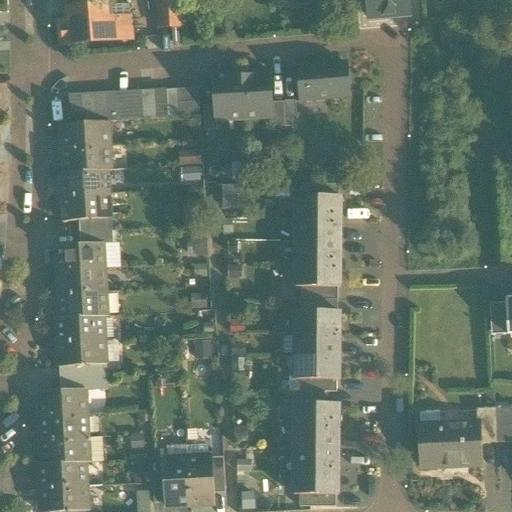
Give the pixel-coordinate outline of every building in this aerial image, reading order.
[(69,10),(86,8),(84,0),(60,0),(63,23),(70,23),(69,10)] [(158,27),(158,28),(182,27),(180,0),(156,0),(157,6),(165,6),(165,27),(158,27)] [(367,0),(369,19),(409,16),(407,0),(367,0)] [(128,5),(108,6),(109,18),(129,16),(128,5)] [(60,24),(63,46),(132,40),(130,16),(129,16),(109,18),(108,6),(86,8),(69,10),(70,23),(63,23),(60,24)] [(157,6),(158,27),(165,27),(165,6),(157,6)] [(467,23),(439,25),(440,43),(468,41),(467,23)] [(298,70),(301,102),(349,97),(346,66),(298,70)] [(254,78),(242,79),(244,121),(272,119),(271,104),(269,74),(254,75),(254,78)] [(217,122),(244,121),(242,79),(229,80),(229,76),(214,77),(216,107),(216,122),(217,122)] [(198,89),(178,90),(180,119),(199,118),(198,89)] [(168,120),(180,119),(178,90),(166,91),(168,120)] [(156,121),(168,120),(166,91),(154,92),(156,121)] [(144,121),(156,121),(154,92),(142,93),(144,121)] [(132,122),(130,93),(118,94),(120,123),(132,122)] [(132,122),(144,121),(142,93),(130,93),(132,122)] [(120,123),(118,94),(106,95),(108,123),(120,123)] [(96,124),(94,95),(82,96),(84,125),(96,124)] [(96,124),(108,123),(106,95),(94,95),(96,124)] [(70,125),(84,125),(82,96),(68,97),(70,125)] [(283,104),(285,129),(297,128),(296,103),(283,104)] [(272,119),(272,129),(284,128),(283,104),(271,104),(272,119)] [(203,108),(205,132),(217,131),(217,122),(216,122),(216,107),(203,108)] [(61,139),(62,150),(110,148),(108,123),(96,124),(84,125),(70,125),(61,126),(62,138),(61,139)] [(64,163),(64,174),(107,172),(111,172),(110,148),(62,150),(62,161),(64,163)] [(182,168),(199,167),(199,152),(179,153),(179,168),(182,168)] [(232,164),(232,182),(244,182),(243,164),(232,164)] [(182,168),(182,183),(200,182),(199,167),(182,168)] [(109,196),(107,172),(64,174),(60,175),(61,186),(60,188),(60,199),(109,196)] [(222,186),(223,210),(237,210),(237,186),(222,186)] [(302,198),(338,198),(338,186),(328,186),(302,186),(302,198)] [(110,220),(109,196),(60,199),(61,210),(62,211),(63,223),(79,222),(110,220)] [(296,198),(296,221),(340,221),(340,198),(338,198),(302,198),(296,198)] [(79,222),(79,234),(111,232),(110,220),(79,222)] [(296,221),(296,243),(340,244),(340,221),(296,221)] [(112,245),(111,232),(79,234),(80,246),(103,245),(112,245)] [(187,240),(188,258),(207,257),(206,239),(187,240)] [(296,243),(296,266),(340,266),(340,244),(296,243)] [(55,261),(56,272),(57,272),(104,270),(103,245),(80,246),(56,247),(57,260),(55,261)] [(119,245),(112,245),(103,245),(104,270),(120,269),(119,245)] [(194,266),(194,278),(207,278),(206,265),(194,266)] [(241,266),(227,267),(227,281),(241,280),(241,266)] [(339,289),(340,266),(296,266),(295,289),(301,289),(337,289),(339,289)] [(57,285),(57,296),(106,294),(104,270),(57,272),(58,284),(57,285)] [(301,289),(301,301),(337,301),(337,289),(301,289)] [(60,309),(60,320),(103,318),(107,318),(106,294),(57,296),(58,307),(60,309)] [(191,296),(192,310),(206,309),(205,295),(191,296)] [(337,313),(337,301),(301,301),(301,313),(337,313)] [(489,304),(491,336),(507,336),(506,304),(489,304)] [(295,313),(295,336),(339,336),(339,313),(337,313),(301,313),(295,313)] [(103,318),(104,342),(118,341),(121,340),(119,317),(107,318),(103,318)] [(56,333),(56,344),(104,342),(103,318),(60,320),(56,320),(57,332),(56,333)] [(230,322),(231,335),(245,335),(244,322),(230,322)] [(295,355),(295,358),(339,359),(339,336),(295,336),(295,337),(295,355)] [(283,355),(295,355),(295,337),(283,337),(283,355)] [(119,364),(118,341),(104,342),(106,364),(119,364)] [(106,364),(104,342),(56,344),(57,355),(58,357),(59,369),(69,368),(106,366),(106,364)] [(194,343),(194,360),(211,359),(211,343),(194,343)] [(231,345),(231,358),(245,358),(246,345),(231,345)] [(339,382),(339,359),(295,358),(295,381),(301,381),(337,382),(339,382)] [(232,359),(232,372),(244,373),(245,360),(232,359)] [(69,368),(69,380),(107,378),(106,366),(69,368)] [(107,391),(107,378),(69,380),(60,381),(60,393),(85,391),(85,392),(107,391)] [(301,381),(300,393),(325,394),(337,394),(337,382),(301,381)] [(38,407),(39,418),(87,416),(85,392),(85,391),(60,393),(39,394),(39,406),(38,407)] [(486,410),(495,410),(494,391),(485,392),(486,410)] [(324,406),(325,394),(300,393),(300,405),(324,406)] [(294,405),(294,428),(338,429),(338,406),(324,406),(300,405),(294,405)] [(511,409),(495,410),(497,443),(511,443),(511,409)] [(497,444),(497,443),(495,410),(486,410),(476,411),(477,422),(477,424),(478,424),(479,445),(497,444)] [(420,414),(420,425),(440,424),(440,413),(420,414)] [(39,431),(40,442),(88,440),(88,435),(87,419),(87,416),(39,418),(39,419),(40,419),(41,430),(39,431)] [(87,419),(88,435),(100,434),(99,419),(87,419)] [(420,425),(421,435),(439,434),(438,430),(441,430),(441,428),(464,427),(465,430),(477,429),(477,424),(477,422),(440,424),(420,425)] [(421,435),(422,470),(445,469),(445,467),(464,466),(464,468),(480,467),(479,445),(478,424),(477,424),(477,429),(465,430),(464,427),(441,428),(441,430),(438,430),(439,434),(421,435)] [(294,428),(294,451),(338,451),(338,429),(294,428)] [(234,430),(234,439),(247,439),(247,429),(234,430)] [(131,437),(131,451),(144,451),(143,436),(131,437)] [(88,440),(89,464),(104,463),(102,438),(88,440)] [(42,455),(42,466),(85,464),(89,464),(88,440),(40,442),(41,454),(42,455)] [(207,446),(186,447),(187,460),(207,458),(207,446)] [(167,461),(187,460),(186,447),(166,448),(167,461)] [(294,451),(294,473),(338,474),(338,451),(294,451)] [(207,458),(187,460),(190,506),(213,505),(213,495),(211,459),(211,458),(207,458)] [(211,459),(213,495),(225,495),(223,459),(211,459)] [(166,508),(190,506),(187,460),(167,461),(163,461),(164,479),(166,508)] [(250,461),(235,462),(236,472),(251,472),(250,461)] [(38,479),(39,490),(87,488),(85,464),(42,466),(38,466),(39,478),(38,479)] [(133,473),(134,485),(145,485),(144,472),(133,473)] [(338,497),(338,474),(294,473),(294,496),(300,496),(336,497),(338,497)] [(152,484),(154,508),(166,508),(164,479),(152,480),(152,484)] [(88,511),(87,488),(39,490),(39,502),(41,503),(41,511),(88,511)] [(136,494),(136,511),(149,511),(149,493),(136,494)] [(241,494),(242,511),(255,511),(255,493),(241,494)] [(299,508),(335,509),(336,497),(300,496),(299,508)]
